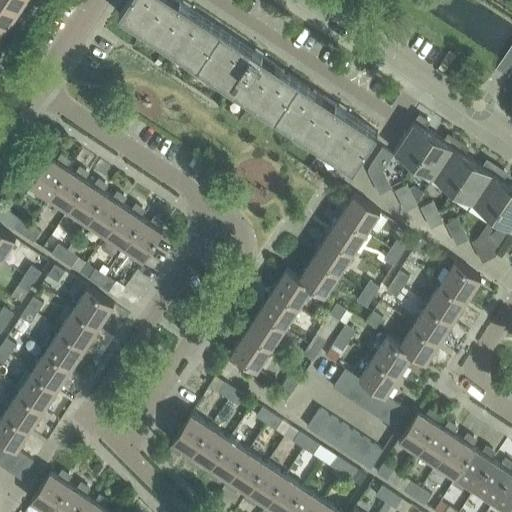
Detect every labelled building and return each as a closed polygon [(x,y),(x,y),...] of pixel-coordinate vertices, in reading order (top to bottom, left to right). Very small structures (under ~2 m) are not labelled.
[(20,10),(4,0),(0,0),(0,22),(8,28),(20,10)] [(26,0),(4,0),(20,10),(26,0)] [(378,132),(281,68),(178,0),(128,0),(120,13),(144,29),(252,100),(300,132),(354,168),(378,132)] [(0,40),(8,28),(0,22),(0,40)] [(416,163),(435,133),(423,125),(427,118),(420,113),(396,150),(416,163)] [(435,176),(460,139),(452,135),(448,142),(435,133),(416,163),(435,176)] [(455,189),(475,159),(461,151),(466,144),(460,139),(435,176),(455,189)] [(384,170),(394,154),(383,147),(370,165),(370,170),(384,170)] [(50,196),(69,167),(63,163),(67,157),(60,152),(56,159),(49,154),(30,183),(50,196)] [(474,202),(498,165),(491,161),(487,168),(475,159),(455,189),(474,202)] [(69,209),(86,179),(81,175),(85,168),(79,164),(74,171),(69,167),(50,196),(69,209)] [(494,215),(511,186),(511,184),(500,176),(505,169),(498,165),(474,202),(494,215)] [(393,187),(384,170),(370,170),(369,174),(380,193),(393,187)] [(88,222),(106,192),(100,188),(104,181),(97,176),(92,183),(86,179),(69,209),(88,222)] [(418,205),(409,184),(397,190),(407,210),(418,205)] [(511,226),(511,186),(494,215),(511,226)] [(105,233),(125,204),(118,200),(123,193),(116,189),(111,195),(106,192),(88,222),(105,233)] [(367,229),(380,209),(356,193),(342,213),(367,229)] [(124,246),(143,217),(136,212),(141,205),(135,201),(130,208),(125,204),(105,233),(124,246)] [(444,221),(440,212),(434,201),(422,207),(432,228),(444,221)] [(355,250),(367,231),(367,229),(342,213),(329,233),(355,250)] [(143,258),(162,229),(156,225),(161,218),(153,214),(149,221),(143,217),(124,246),(143,258)] [(25,234),(31,224),(21,217),(14,228),(25,234)] [(469,238),(461,222),(459,218),(448,224),(458,244),(469,238)] [(35,241),(41,231),(31,224),(25,234),(35,241)] [(8,250),(16,237),(0,226),(0,254),(3,257),(8,250)] [(500,226),(494,232),(501,245),(509,232),(500,226)] [(342,270),(355,250),(329,233),(315,253),(342,270)] [(496,256),(486,235),(474,241),(483,262),(496,256)] [(424,254),(431,243),(421,236),(414,248),(424,254)] [(402,253),(408,244),(398,237),(391,246),(402,253)] [(63,260),(70,249),(58,242),(51,252),(63,260)] [(394,264),(402,253),(391,246),(384,257),(394,264)] [(72,266),(79,256),(70,249),(63,260),(72,266)] [(30,267),(19,261),(21,258),(8,250),(3,257),(2,259),(15,268),(35,280),(42,271),(32,264),(30,267)] [(327,294),(339,274),(342,270),(315,253),(301,274),(315,283),(314,286),(327,294)] [(469,297),(482,277),(456,259),(442,280),(469,297)] [(58,281),(66,270),(56,263),(48,274),(58,281)] [(314,286),(315,283),(301,274),(288,266),(275,285),(302,303),(314,286)] [(100,284),(106,274),(96,267),(89,277),(100,284)] [(35,280),(15,268),(11,274),(21,281),(18,284),(28,291),(35,280)] [(404,285),(410,275),(400,268),(394,278),(404,285)] [(110,291),(116,280),(106,274),(100,284),(110,291)] [(388,308),(404,285),(394,278),(379,301),(388,308)] [(374,296),(380,285),(370,279),(363,289),(374,296)] [(455,318),(469,297),(442,280),(428,301),(455,318)] [(101,323),(114,302),(87,285),(74,305),(101,323)] [(289,323),(302,303),(275,285),(262,306),(289,323)] [(368,305),(374,296),(363,289),(357,299),(366,305),(368,305)] [(38,311),(44,301),(34,295),(28,305),(38,311)] [(347,322),(354,312),(337,301),(330,312),(346,322),(347,322)] [(441,340),(454,319),(455,318),(428,301),(414,323),(441,340)] [(0,317),(8,322),(15,312),(5,305),(0,311),(0,317)] [(31,322),(38,311),(28,305),(21,315),(26,319),(31,322)] [(87,343),(101,323),(74,305),(60,326),(87,343)] [(377,326),(384,315),(368,305),(366,305),(360,315),(377,326)] [(274,345),(289,323),(262,306),(247,328),(274,345)] [(21,315),(14,326),(24,332),(31,322),(26,319),(21,315)] [(350,339),(357,328),(347,322),(346,322),(340,332),(350,339)] [(427,361),(441,340),(414,323),(401,342),(415,351),(414,353),(427,361)] [(74,364),(87,343),(60,326),(47,347),(74,364)] [(258,368),(273,346),(274,345),(247,328),(231,351),(258,368)] [(320,349),(327,339),(317,332),(310,342),(320,349)] [(344,349),(350,339),(340,332),(333,342),(344,349)] [(402,371),(414,353),(415,351),(401,342),(388,333),(375,354),(402,371)] [(11,352),(17,343),(7,336),(0,346),(11,352)] [(313,360),(320,349),(310,342),(303,353),(313,360)] [(0,360),(4,363),(11,352),(0,346),(0,360)] [(60,385),(74,364),(47,347),(33,367),(60,385)] [(387,393),(402,371),(375,354),(361,376),(368,381),(377,387),(387,393)] [(343,394),(357,374),(346,366),(333,387),(343,394)] [(46,407),(60,386),(60,385),(33,367),(19,389),(46,407)] [(292,391),(300,381),(289,374),(282,385),(292,391)] [(354,401),(368,381),(361,376),(357,374),(343,394),(354,401)] [(229,397),(236,387),(225,380),(219,390),(229,397)] [(365,408),(377,387),(368,381),(354,401),(365,408)] [(240,404),(246,394),(236,387),(229,397),(240,404)] [(376,415),(388,394),(387,393),(377,387),(365,408),(376,415)] [(33,427),(46,407),(19,389),(6,410),(33,427)] [(386,422),(399,402),(388,394),(376,415),(386,422)] [(397,429),(410,410),(399,402),(386,422),(397,429)] [(266,422),(273,411),(263,404),(256,415),(266,422)] [(419,451),(439,420),(433,417),(437,411),(430,406),(426,412),(419,408),(400,438),(419,451)] [(319,431),(330,414),(319,407),(309,424),(319,431)] [(19,449),(33,427),(6,410),(0,418),(0,435),(2,437),(12,444),(19,449)] [(192,453),(212,423),(193,411),(173,440),(175,441),(170,448),(177,452),(182,446),(192,453)] [(291,423),(273,411),(266,422),(285,434),(291,423)] [(330,438),(341,421),(330,414),(319,431),(330,438)] [(439,463),(458,433),(452,429),(456,423),(449,419),(445,424),(439,420),(419,451),(439,463)] [(341,445),(352,428),(341,421),(330,438),(341,445)] [(212,465),(231,436),(212,423),(192,453),(188,459),(195,464),(200,457),(212,465)] [(289,437),(296,426),(291,423),(285,434),(289,437)] [(352,452),(362,435),(352,428),(341,445),(352,452)] [(304,447),(310,436),(300,429),(293,440),(304,447)] [(457,475),(476,446),(470,442),(474,435),(468,431),(464,437),(458,433),(439,463),(457,475)] [(362,459),(373,442),(362,435),(352,452),(362,459)] [(231,477),(250,448),(231,436),(212,465),(207,472),(214,477),(219,470),(231,477)] [(329,448),(310,436),(304,447),(323,459),(329,448)] [(0,463),(12,444),(2,437),(0,440),(0,463)] [(373,466),(384,449),(373,442),(362,459),(373,466)] [(476,487),(496,458),(490,454),(493,448),(486,443),(482,449),(476,446),(457,475),(476,487)] [(0,464),(10,471),(23,451),(19,449),(12,444),(0,463),(0,464)] [(250,490),(268,460),(250,448),(231,477),(226,485),(233,489),(237,482),(250,490)] [(348,461),(329,448),(323,459),(341,471),(348,461)] [(21,479),(34,459),(23,451),(10,471),(21,479)] [(495,500),(511,474),(511,468),(508,466),(511,460),(505,456),(501,462),(496,458),(476,487),(495,500)] [(268,502),(287,472),(268,460),(250,490),(245,497),(252,501),(256,494),(268,502)] [(351,478),(358,468),(348,461),(341,471),(351,478)] [(405,475),(384,461),(377,472),(398,486),(405,475)] [(51,511),(70,482),(64,478),(68,471),(62,467),(57,474),(51,470),(31,499),(51,511)] [(283,511),(287,511),(306,484),(287,472),(268,502),(263,509),(268,511),(270,511),(274,506),(283,511)] [(511,511),(511,474),(495,500),(511,511)] [(422,486),(405,475),(398,486),(415,497),(422,486)] [(76,511),(88,494),(83,491),(87,484),(80,480),(76,486),(70,482),(51,511),(76,511)] [(386,501),(392,490),(382,483),(375,494),(386,501)] [(314,511),(325,497),(306,484),(287,511),(314,511)] [(425,503),(432,493),(422,486),(415,497),(425,503)] [(396,508),(403,497),(392,490),(386,501),(396,508)] [(103,511),(107,507),(101,503),(105,497),(99,493),(95,499),(88,494),(76,511),(103,511)] [(341,511),(344,509),(325,497),(314,511),(341,511)] [(459,511),(460,511),(441,499),(434,509),(438,511),(459,511)] [(386,501),(378,511),(386,511),(392,505),(386,501)]
